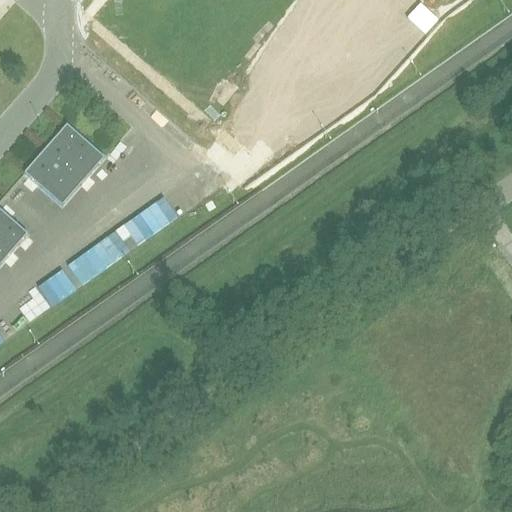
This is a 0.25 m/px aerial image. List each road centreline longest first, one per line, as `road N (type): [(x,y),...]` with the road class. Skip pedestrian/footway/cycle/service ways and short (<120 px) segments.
road 1 (unclassified): [(37,511),(511,170)]
road 2 (unknown): [(62,26),(140,109),(150,163),(144,179),(84,235),(0,301)]
